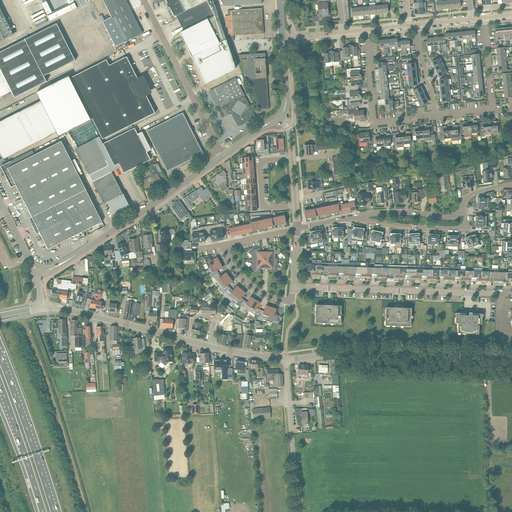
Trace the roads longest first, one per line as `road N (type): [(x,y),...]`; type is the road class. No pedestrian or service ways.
road 1 (unclassified): [(285,359),(41,307)]
road 2 (tertiary): [(41,270),(222,155)]
road 3 (residential): [(500,293),(292,286)]
road 4 (unclassified): [(222,155),(143,0)]
road 5 (trunk): [(53,511),(0,357)]
road 6 (unclassified): [(297,511),(285,359)]
road 7 (residential): [(366,30),(373,120),(434,114)]
road 8 (residential): [(294,199),(441,168)]
road 9 (residential): [(434,114),(492,109),(483,18)]
road 10 (unclassified): [(372,351),(511,354)]
road 11 (trunk): [(0,386),(42,511)]
road 12 (residential): [(462,206),(459,228),(360,216)]
